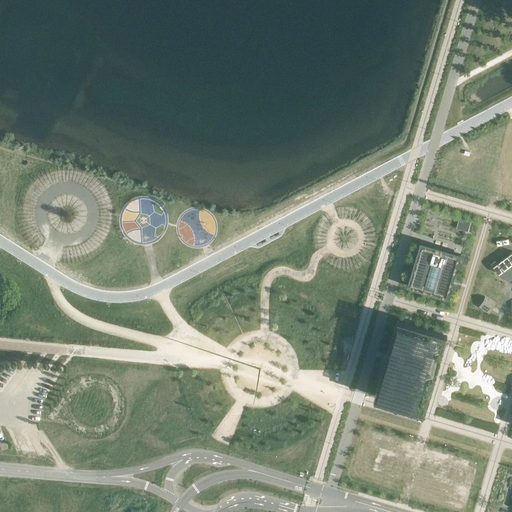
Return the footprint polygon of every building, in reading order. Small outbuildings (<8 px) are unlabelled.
[(471,221),(459,218),(456,228),(468,231),(471,221)] [(421,240),(408,285),(445,297),(459,251),(421,240)] [(492,264),(490,266),(491,268),(493,267),(499,274),(511,264),(511,251),(497,263),(495,260),(491,263),(492,264)] [(496,303),(485,296),(478,307),(490,313),(496,303)] [(397,318),(374,395),(423,410),(446,333),(397,318)]
